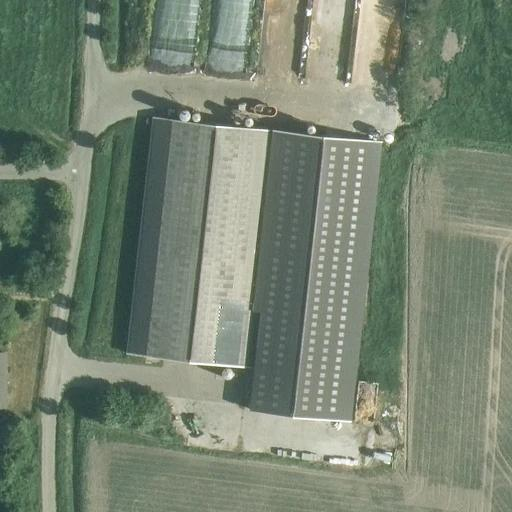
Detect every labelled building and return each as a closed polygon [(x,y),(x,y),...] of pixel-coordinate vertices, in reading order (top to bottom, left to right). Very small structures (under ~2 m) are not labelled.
[(161,0),(161,12),(179,13),(179,28),(191,28),(192,0),(161,0)] [(266,0),(259,62),(290,66),(297,0),(266,0)] [(178,108),(177,110),(178,113),(179,114),(181,116),(183,116),(185,116),(187,114),(188,113),(188,110),(188,108),(187,106),(185,105),(183,105),(181,105),(179,106),(178,108)] [(347,421),(378,142),(154,117),(128,354),(253,368),(248,410),(347,421)] [(221,371),(220,373),(221,376),(222,377),(224,379),(226,379),(228,379),(230,377),(231,376),(232,373),(231,371),(230,369),(228,368),(226,368),(224,368),(222,369),(221,371)]
